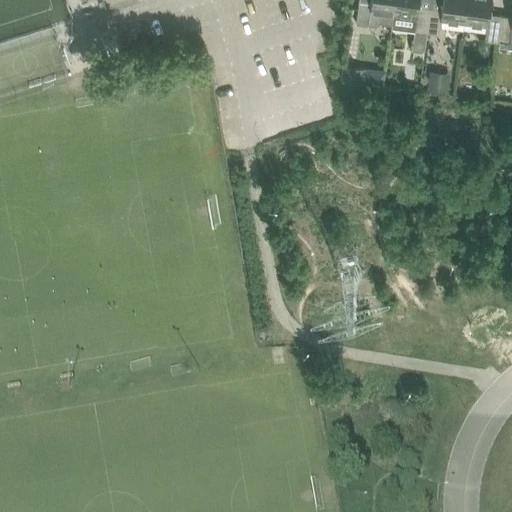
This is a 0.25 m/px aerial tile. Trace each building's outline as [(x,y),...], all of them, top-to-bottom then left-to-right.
[(394,11),(395,0),(359,0),(357,21),(369,22),(376,23),(380,20),(393,21),(394,11)] [(395,0),(394,11),(417,14),(415,29),(413,49),(426,51),(428,30),(431,6),(419,4),(419,0),(395,0)] [(465,21),(467,0),(443,0),(442,7),(431,6),(428,30),(440,32),(442,18),(465,21)] [(488,24),(486,38),(498,40),(501,15),(489,13),(491,0),(467,0),(465,21),(488,24)] [(511,16),(501,15),(498,40),(510,41),(511,41),(511,16)] [(346,64),(344,80),(358,81),(360,66),(346,64)] [(451,72),(430,69),(427,90),(448,93),(451,72)]
